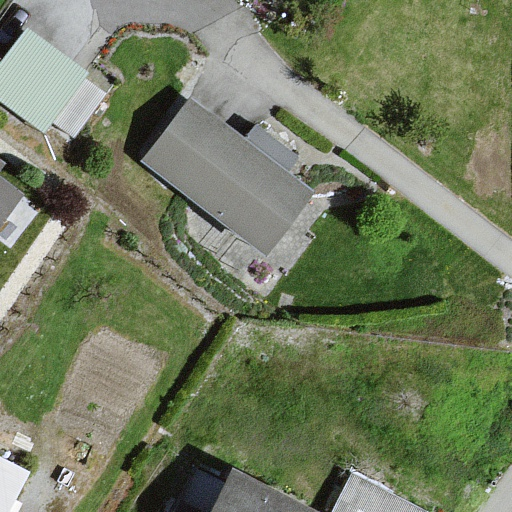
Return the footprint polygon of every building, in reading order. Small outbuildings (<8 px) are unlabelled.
[(20,9),(0,35),(0,82),(66,131),(108,74),(20,9)] [(193,104),(146,171),(271,256),(315,197),(193,104)] [(0,234),(25,196),(0,178),(0,234)] [(0,511),(16,511),(38,475),(0,458),(0,511)] [(319,511),(239,472),(219,511),(427,511),(428,511),(354,480),(337,511),(319,511)]
